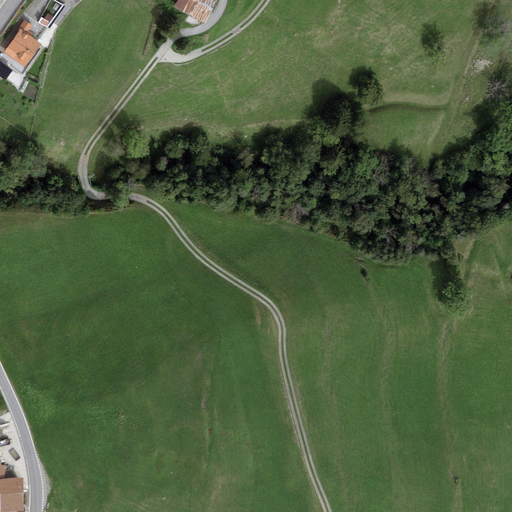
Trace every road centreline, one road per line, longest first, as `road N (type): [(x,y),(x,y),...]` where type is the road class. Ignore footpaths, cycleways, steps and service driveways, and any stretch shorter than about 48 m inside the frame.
road 1 (track): [(329,511),(305,458),(281,324),(268,304),(194,253),(163,213),(136,197),(93,193),(82,175),(84,156),(166,48)]
road 2 (tertiary): [(0,382),(30,450),(38,511)]
road 3 (track): [(166,48),(187,59),(207,50),(266,0)]
